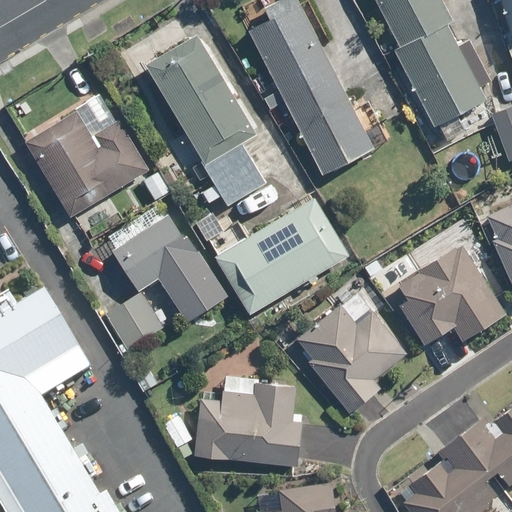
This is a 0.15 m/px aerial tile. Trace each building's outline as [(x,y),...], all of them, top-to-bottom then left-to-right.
[(274,0),(266,4),(271,15),(248,27),(321,171),(372,145),(298,0),(274,0)] [(485,95),(447,22),(453,19),(443,0),(376,0),(398,42),(393,45),(434,123),(438,121),(447,138),(465,129),(455,110),(485,95)] [(511,0),(499,0),(507,31),(511,29),(511,0)] [(255,131),(194,30),(142,61),(201,159),(199,161),(212,182),(202,187),(210,199),(219,194),(226,205),(265,182),(240,140),(255,131)] [(99,90),(21,140),(70,215),(147,166),(99,90)] [(511,156),(511,103),(489,113),(507,159),(511,156)] [(158,168),(141,178),(153,199),(170,189),(158,168)] [(314,194),(215,252),(250,310),(348,252),(314,194)] [(511,201),(485,214),(495,237),(492,238),(511,283),(511,201)] [(116,244),(111,247),(137,288),(152,278),(156,283),(167,276),(163,271),(193,252),(166,210),(149,221),(147,219),(114,240),(116,244)] [(419,266),(421,268),(398,283),(407,297),(399,302),(423,341),(452,323),(460,338),(503,312),(462,244),(457,247),(455,244),(419,266)] [(373,256),(361,266),(370,275),(381,265),(373,256)] [(117,511),(106,493),(100,496),(89,478),(94,475),(87,463),(82,467),(61,431),(67,428),(56,410),(50,413),(39,395),(88,366),(42,287),(15,304),(8,293),(0,297),(0,504),(4,511),(117,511)] [(141,291),(106,313),(127,347),(162,324),(141,291)] [(338,301),(294,337),(311,356),(307,360),(349,412),(380,386),(373,378),(406,351),(356,291),(340,303),(338,301)] [(173,341),(160,350),(171,365),(183,356),(173,341)] [(296,383),(254,379),(254,376),(225,372),(222,398),(198,396),(192,452),(295,463),(301,413),(292,412),(296,383)] [(511,402),(487,420),(483,414),(460,430),(491,472),(497,468),(508,483),(511,479),(511,402)] [(176,413),(162,422),(176,445),(191,436),(176,413)] [(397,488),(405,499),(403,500),(411,511),(477,511),(489,504),(485,500),(497,491),(486,476),(491,472),(460,430),(436,448),(441,456),(397,488)] [(258,511),(336,511),(331,480),(276,488),(277,491),(256,494),(258,511)]
